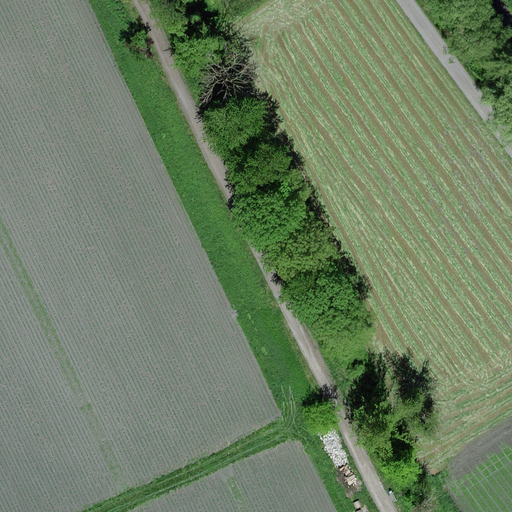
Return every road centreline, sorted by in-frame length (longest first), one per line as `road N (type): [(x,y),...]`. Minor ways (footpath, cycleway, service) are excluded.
road 1 (track): [(141,0),(401,511)]
road 2 (track): [(511,143),(408,0)]
